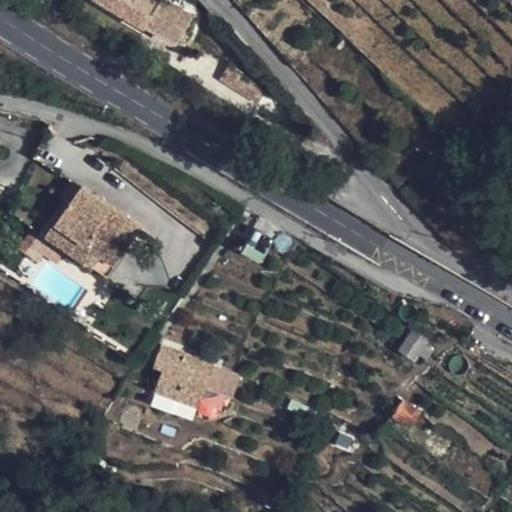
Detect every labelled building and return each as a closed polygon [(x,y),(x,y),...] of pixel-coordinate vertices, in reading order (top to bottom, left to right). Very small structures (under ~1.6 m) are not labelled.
[(96,0),(145,29),(149,23),(154,14),(178,28),(181,30),(190,15),(166,0),(162,0),(161,3),(155,0),(96,0)] [(178,28),(154,14),(149,23),(172,37),(178,28)] [(82,187),(76,183),(42,231),(107,277),(116,265),(57,223),(82,187)] [(141,228),(82,187),(57,223),(116,265),(141,228)] [(281,229),(260,218),(244,246),(264,257),(281,229)] [(427,344),(412,335),(402,351),(416,360),(427,344)] [(435,350),(427,344),(416,360),(424,365),(435,350)] [(214,366),(164,349),(157,367),(164,370),(157,390),(200,406),(208,383),(214,366)] [(240,375),(214,366),(208,383),(234,391),(240,375)] [(200,406),(157,390),(155,394),(155,397),(152,402),(209,420),(222,414),(200,406)] [(422,413),(404,402),(395,416),(412,427),(422,413)]
